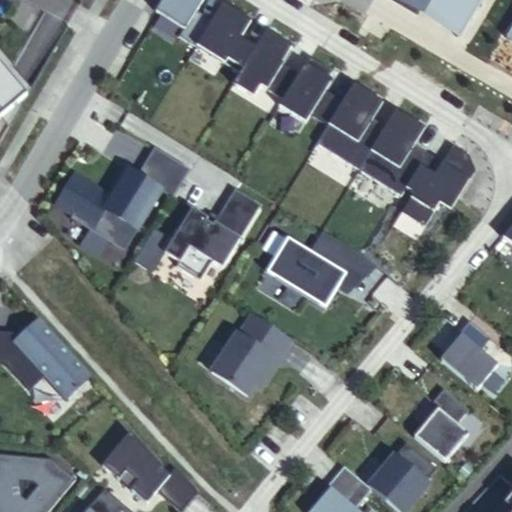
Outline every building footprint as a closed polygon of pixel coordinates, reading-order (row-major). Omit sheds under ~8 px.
[(164,0),(157,14),(187,32),(182,40),(196,49),(198,46),(213,22),(197,13),(204,0),(164,0)] [(427,5),(468,29),(485,0),(391,0),(419,17),(427,5)] [(252,22),(223,5),(213,22),(198,46),(227,64),(229,59),(244,69),(257,49),(241,40),(252,22)] [(244,69),(234,85),(255,98),(262,87),(284,101),(300,76),(283,65),(293,48),(267,32),(257,49),(244,69)] [(333,73),(311,59),(300,76),(284,101),(280,108),(307,124),(312,117),(329,127),(344,103),(323,90),(333,73)] [(28,97),(0,64),(0,74),(17,94),(2,119),(28,97)] [(0,144),(10,128),(2,119),(17,94),(0,74),(0,144)] [(329,127),(318,145),(360,172),(386,129),(373,121),(372,116),(381,102),(354,86),(344,103),(329,127)] [(420,126),(397,112),(386,129),(360,172),(402,198),(407,190),(429,155),(414,146),(413,148),(408,145),(420,126)] [(81,186),(63,215),(76,228),(72,235),(105,266),(119,243),(129,249),(158,202),(169,208),(191,172),(155,150),(138,177),(130,172),(111,205),(81,186)] [(444,164),(429,155),(407,190),(416,194),(404,214),(426,228),(441,204),(452,211),(476,172),(469,157),(460,151),(456,157),(450,154),(444,164)] [(193,213),(165,257),(180,266),(177,270),(200,285),(221,251),(231,257),(261,208),(235,192),(215,226),(213,229),(206,225),(208,222),(193,213)] [(321,231),(308,253),(311,255),(324,233),(321,231)] [(289,242),(278,261),(291,268),(283,280),(328,308),(344,284),(349,276),(346,274),(358,254),(324,233),(311,255),(308,253),(289,242)] [(105,266),(114,274),(129,249),(119,243),(105,266)] [(349,276),(344,284),(349,287),(379,269),(365,258),(358,254),(346,274),(349,276)] [(278,261),(269,275),(327,311),(328,308),(283,280),(291,268),(278,261)] [(238,336),(213,373),(249,397),(255,387),(273,360),(278,363),(293,342),(254,316),(240,337),(238,336)] [(40,320),(22,336),(30,336),(44,324),(40,320)] [(453,347),(441,362),(477,392),(508,355),(470,323),(459,336),(461,338),(453,347)] [(8,335),(7,365),(30,392),(45,379),(63,399),(90,374),(44,324),(30,336),(22,336),(8,335)] [(8,335),(0,334),(0,364),(7,365),(8,335)] [(459,336),(451,345),(453,347),(461,338),(459,336)] [(255,387),(260,390),(278,363),(273,360),(255,387)] [(90,374),(63,399),(67,403),(94,379),(90,374)] [(441,410),(415,440),(445,465),(469,435),(458,426),(470,411),(445,391),(434,405),(441,410)] [(136,440),(110,463),(124,479),(131,472),(142,484),(135,491),(149,507),(175,483),(136,440)] [(398,458),(371,490),(374,493),(397,511),(412,511),(432,489),(428,485),(439,472),(407,446),(397,457),(398,458)] [(52,461),(0,456),(0,511),(8,511),(11,507),(16,511),(49,511),(76,481),(52,461)] [(397,457),(370,489),(371,490),(398,458),(397,457)] [(334,493),(317,511),(357,511),(374,493),(371,490),(370,489),(347,470),(330,490),(334,493)] [(130,511),(105,490),(86,511),(130,511)] [(511,511),(511,496),(498,511),(511,511)]
